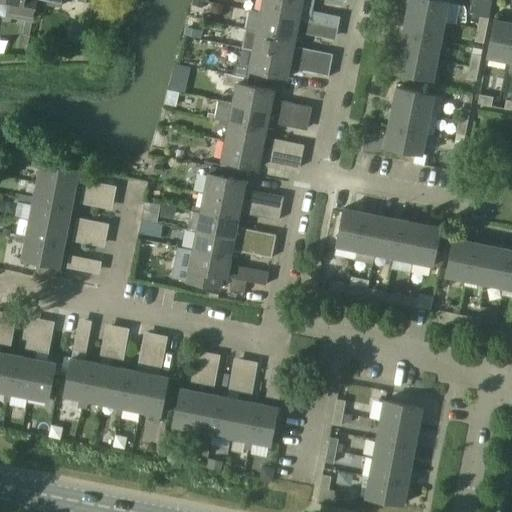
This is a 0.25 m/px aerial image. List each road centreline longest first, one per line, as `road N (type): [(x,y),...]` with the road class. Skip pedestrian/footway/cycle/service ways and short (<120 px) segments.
road 1 (residential): [(108,308),(272,341),(275,325)]
road 2 (residential): [(323,176),(360,0)]
road 3 (residential): [(330,336),(455,361),(489,378)]
road 4 (residential): [(275,325),(303,185),(323,176)]
road 5 (residential): [(305,479),(330,336)]
road 6 (residential): [(462,511),(489,378)]
road 7 (residential): [(454,204),(323,176)]
road 8 (residential): [(108,308),(133,181)]
